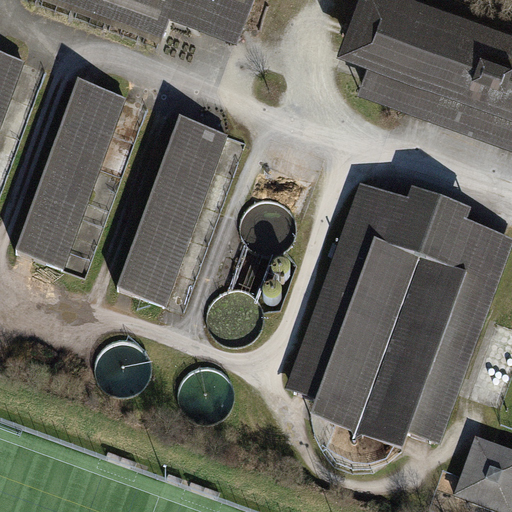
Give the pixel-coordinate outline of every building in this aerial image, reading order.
[(66,0),(158,33),(165,14),(233,38),(247,0),(66,0)] [(511,34),(415,0),(358,0),(343,44),(367,53),(356,81),(381,90),(378,98),(401,106),(404,98),(511,137),(511,34)] [(0,117),(20,64),(0,57),(0,117)] [(12,255),(59,272),(121,101),(74,84),(12,255)] [(113,292),(160,309),(222,138),(175,121),(113,292)] [(333,275),(290,394),(313,402),(306,419),(398,452),(404,435),(427,444),(470,326),(478,329),(491,294),(483,291),(501,240),(450,221),(454,209),(420,197),(416,208),(364,190),(345,241),(338,239),(325,273),(333,275)] [(198,389),(187,392),(192,408),(211,403),(215,419),(240,412),(226,367),(195,376),(198,389)] [(511,453),(470,440),(451,498),(492,511),(510,511),(511,509),(511,453)]
